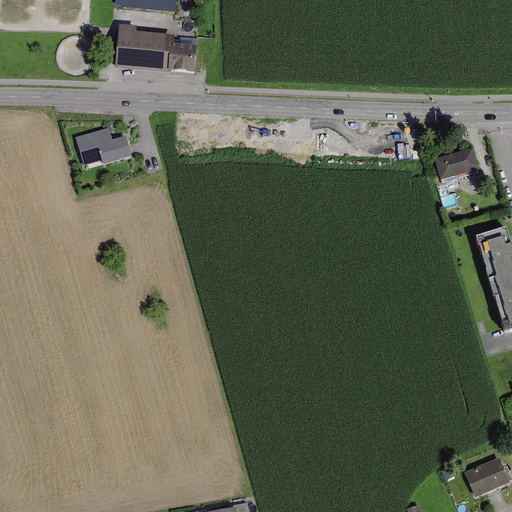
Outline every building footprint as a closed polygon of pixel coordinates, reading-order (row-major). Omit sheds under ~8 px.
[(114,0),(114,3),(126,4),(126,7),(174,12),(175,0),(114,0)] [(145,28),(126,27),(124,72),(205,75),(206,48),(181,47),(181,40),(144,39),(145,28)] [(114,130),(81,140),(89,165),(108,159),(110,167),(137,159),(131,139),(118,143),(114,130)] [(474,153),(442,159),(447,181),(479,175),(474,153)] [(511,240),(508,227),(476,237),(504,331),(511,328),(511,240)] [(511,470),(508,460),(473,473),(482,496),(511,483),(511,470)]
